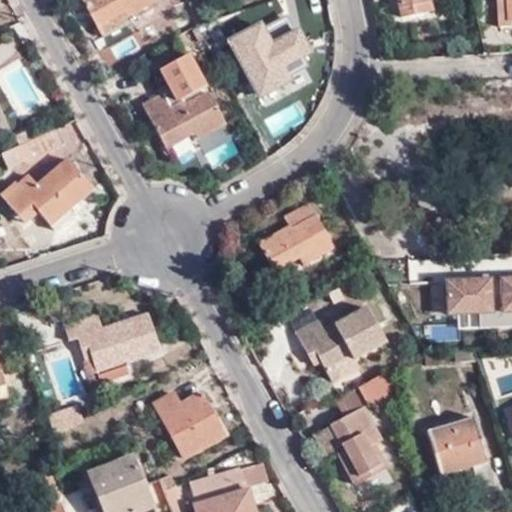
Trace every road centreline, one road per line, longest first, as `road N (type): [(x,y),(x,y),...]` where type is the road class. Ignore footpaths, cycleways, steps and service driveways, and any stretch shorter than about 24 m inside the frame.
road 1 (residential): [(348,0),(352,66),(326,138),(293,166),(162,236)]
road 2 (residential): [(315,511),(162,236)]
road 3 (residential): [(162,236),(34,0)]
road 4 (residential): [(0,288),(162,236)]
road 5 (unknown): [(349,84),(511,73)]
